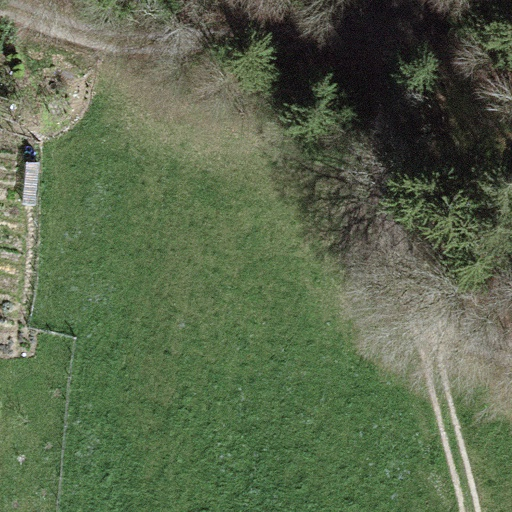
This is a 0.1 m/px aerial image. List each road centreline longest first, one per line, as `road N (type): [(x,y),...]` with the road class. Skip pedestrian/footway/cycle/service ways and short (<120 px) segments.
road 1 (track): [(384,22),(379,176),(469,511)]
road 2 (track): [(0,4),(66,29),(148,40),(314,32),(384,22),(435,0)]
